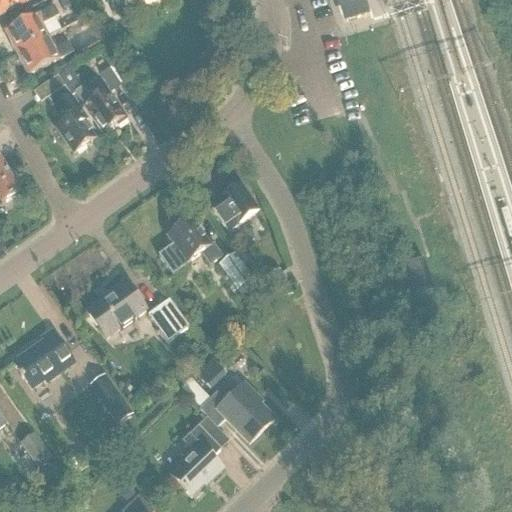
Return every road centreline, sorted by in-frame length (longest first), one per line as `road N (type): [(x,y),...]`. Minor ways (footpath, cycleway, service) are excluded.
road 1 (residential): [(239,511),(319,436),(336,410),(341,377),(289,212),(231,113)]
road 2 (unclassified): [(71,229),(231,113)]
road 3 (residential): [(71,229),(0,92)]
road 4 (unclassified): [(231,113),(265,60),(269,0)]
